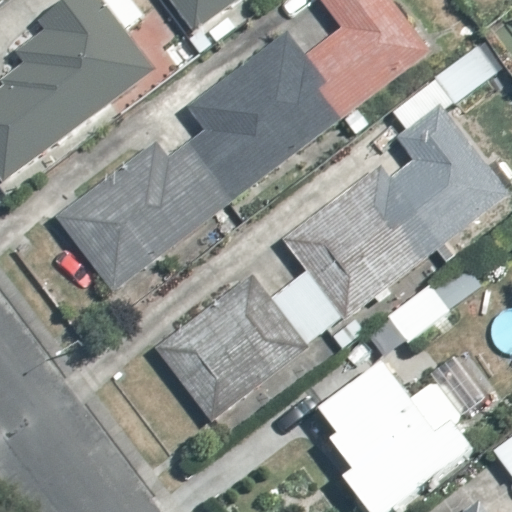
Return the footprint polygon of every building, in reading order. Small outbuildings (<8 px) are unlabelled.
[(67,0),(33,25),(8,44),(8,83),(0,88),(0,178),(4,184),(156,73),(126,31),(145,17),(132,0),(67,0)] [(434,53),(393,0),(322,0),(345,30),(309,57),(289,30),(187,107),(205,131),(168,159),(154,142),(56,215),(114,293),(434,53)] [(243,0),(170,0),(198,35),(243,0)] [(308,351),(511,203),(511,202),(447,113),(501,74),(484,50),(396,114),(405,126),(395,133),(418,164),(398,179),(384,160),(281,235),(292,250),(257,276),(158,348),(211,422),(308,351)] [(454,312),(431,284),(387,319),(410,347),(454,312)] [(388,366),(325,412),(340,433),(333,438),(356,470),(346,477),(371,511),(391,511),(474,451),(453,423),(487,397),(455,354),(429,374),(436,383),(413,400),(388,366)] [(511,438),(495,452),(511,473),(511,438)] [(489,511),(481,501),(467,511),(489,511)]
